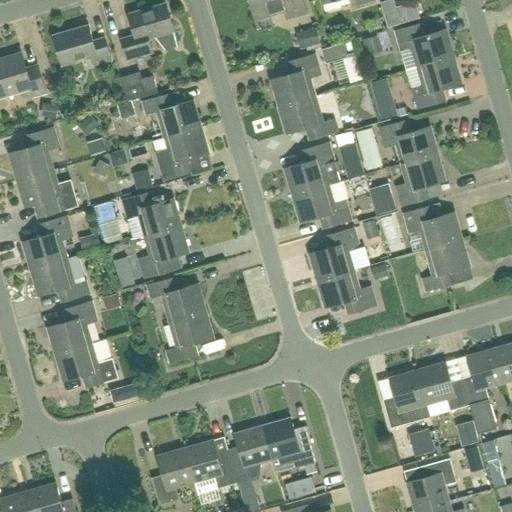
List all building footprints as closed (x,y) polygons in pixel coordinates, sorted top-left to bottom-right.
[(249,0),(255,20),(283,12),(286,20),(307,14),(303,0),(249,0)] [(349,0),(352,9),(375,2),(374,0),(321,0),(323,4),(327,2),(329,10),(345,5),(343,0),(349,0)] [(394,0),(382,4),(389,28),(401,24),(394,0)] [(148,39),(155,37),(165,50),(177,46),(177,48),(179,47),(174,31),(166,4),(129,15),(135,35),(121,39),(127,61),(152,53),(148,39)] [(394,32),(398,44),(401,52),(411,49),(417,67),(454,56),(446,30),(427,35),(423,23),(394,32)] [(111,60),(105,39),(94,42),(89,26),(54,36),(63,66),(91,57),(93,65),(111,60)] [(303,49),(323,43),(319,27),(298,33),(303,49)] [(385,51),(380,35),(365,40),(370,56),(385,51)] [(343,43),(322,50),(326,62),(347,56),(343,43)] [(344,83),(366,75),(358,53),(335,62),(344,83)] [(34,98),(46,94),(38,67),(27,70),(22,55),(0,60),(0,97),(31,89),(34,98)] [(290,75),(271,80),(279,107),(316,96),(311,80),(322,77),(315,55),(287,63),(290,75)] [(442,89),(462,83),(454,56),(417,67),(422,84),(411,87),(414,97),(417,109),(445,101),(442,89)] [(129,101),(161,92),(156,75),(144,79),(142,72),(122,77),(129,101)] [(377,98),(393,93),(389,78),(373,82),(377,98)] [(150,114),(161,111),(168,137),(202,127),(194,100),(178,105),(174,93),(146,101),(150,114)] [(279,107),(287,134),(306,128),(310,140),(338,132),(334,120),(324,123),(316,96),(279,107)] [(131,101),(118,105),(122,119),(131,116),(134,111),(131,101)] [(43,116),(59,118),(61,105),(45,102),(43,116)] [(89,135),(101,125),(93,115),(81,125),(89,135)] [(378,128),(382,141),(384,149),(395,146),(400,165),(438,154),(430,127),(411,132),(407,120),(378,128)] [(194,159),(210,154),(202,127),(168,137),(172,149),(160,152),(168,179),(197,171),(194,159)] [(29,148),(9,154),(17,180),(54,169),(47,144),(58,141),(54,128),(25,136),(29,148)] [(373,128),(356,133),(367,171),(383,167),(373,128)] [(103,140),(89,145),(92,155),(106,151),(103,140)] [(305,163),(285,169),(293,196),(329,185),(330,187),(341,184),(333,156),(329,142),(301,150),(305,163)] [(120,151),(110,154),(114,167),(124,164),(120,151)] [(400,165),(405,182),(394,185),(397,194),(400,207),(438,196),(434,184),(446,180),(438,154),(400,165)] [(95,171),(106,177),(113,166),(101,159),(95,171)] [(78,206),(71,181),(58,184),(54,169),(17,180),(25,207),(35,204),(39,217),(78,206)] [(149,170),(134,175),(138,189),(153,185),(149,170)] [(461,191),(482,186),(480,177),(459,182),(461,191)] [(293,196),(300,222),(320,217),(324,229),(351,221),(346,201),(335,204),(330,187),(329,185),(293,196)] [(181,225),(173,199),(154,204),(150,192),(122,200),(128,219),(138,216),(144,236),(181,225)] [(391,193),(373,198),(378,214),(396,209),(391,193)] [(110,202),(94,206),(97,216),(113,211),(110,202)] [(403,214),(406,226),(409,235),(419,232),(425,250),(462,239),(454,212),(443,215),(439,203),(403,214)] [(391,215),(379,219),(382,230),(394,226),(391,215)] [(43,237),(23,242),(31,269),(68,259),(60,232),(71,229),(67,216),(39,224),(43,237)] [(138,216),(128,219),(134,239),(144,236),(138,216)] [(375,221),(364,224),(367,236),(378,233),(375,221)] [(169,258),(189,252),(181,225),(144,236),(150,255),(139,258),(145,278),(173,270),(169,258)] [(329,248),(309,254),(317,281),(354,270),(348,251),(359,248),(353,228),(326,236),(329,248)] [(97,234),(80,239),(82,249),(100,245),(97,234)] [(450,272),(470,266),(462,239),(425,250),(432,277),(421,280),(425,292),(453,284),(450,272)] [(79,255),(68,259),(75,285),(86,281),(79,255)] [(31,269),(39,295),(58,290),(61,302),(90,294),(86,281),(75,285),(68,259),(31,269)] [(385,264),(375,267),(378,277),(388,274),(385,264)] [(317,281),(325,308),(345,302),(348,314),(376,306),(370,287),(360,290),(354,270),(317,281)] [(132,273),(120,277),(123,287),(135,283),(132,273)] [(150,298),(161,294),(169,321),(206,310),(198,284),(179,289),(175,277),(147,285),(150,298)] [(117,295),(104,298),(107,306),(119,303),(117,295)] [(67,321),(48,327),(56,353),(92,343),(86,324),(98,320),(92,301),(63,310),(67,321)] [(399,309),(377,315),(382,330),(403,324),(399,309)] [(194,344),(214,338),(206,310),(169,321),(177,348),(166,351),(169,363),(198,355),(194,344)] [(111,339),(97,341),(99,359),(114,357),(111,339)] [(109,360),(98,363),(92,343),(56,353),(64,382),(83,376),(86,387),(115,379),(109,360)] [(511,343),(495,348),(504,382),(511,380),(511,343)] [(495,348),(467,356),(472,375),(461,378),(469,405),(473,420),(477,434),(496,429),(485,388),(504,382),(495,348)] [(450,411),(469,405),(461,378),(451,381),(445,362),(417,370),(430,416),(450,411)] [(408,423),(430,416),(417,370),(389,378),(395,397),(384,400),(391,427),(408,423)] [(142,382),(110,391),(114,403),(145,394),(142,382)] [(273,461),(289,456),(292,467),(315,461),(307,434),(296,437),(291,418),(263,426),(273,461)] [(477,434),(473,420),(456,425),(462,447),(479,442),(477,434)] [(235,434),(241,452),(230,455),(237,483),(248,480),(248,482),(257,480),(253,466),(273,461),(263,426),(235,434)] [(430,432),(411,438),(416,456),(435,450),(430,432)] [(219,458),(214,440),(186,448),(195,483),(198,494),(237,483),(230,455),(219,458)] [(495,441),(482,444),(488,464),(500,461),(495,441)] [(465,448),(471,471),(484,468),(477,445),(465,448)] [(178,500),(175,489),(195,483),(186,448),(158,456),(163,474),(151,477),(159,505),(178,500)] [(426,478),(407,483),(415,511),(449,501),(444,485),(456,482),(449,459),(422,467),(426,478)] [(291,499),(316,491),(312,478),(287,485),(291,499)] [(56,483),(28,491),(34,511),(76,511),(72,499),(61,503),(56,483)] [(0,499),(4,511),(34,511),(28,491),(0,499)] [(256,497),(242,501),(245,511),(247,511),(259,509),(256,497)] [(468,511),(467,508),(453,511),(451,511),(449,501),(415,511),(414,511),(468,511)]
